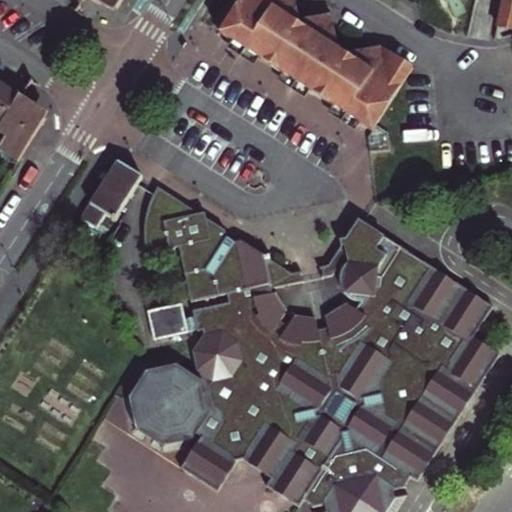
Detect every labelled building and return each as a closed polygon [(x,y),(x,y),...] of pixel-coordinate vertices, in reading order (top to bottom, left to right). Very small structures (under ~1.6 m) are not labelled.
[(83,0),(97,9),(102,3),(108,7),(116,13),(124,0),(83,0)] [(285,70),(314,89),(335,103),(365,122),(377,129),(418,66),(387,45),(356,51),(343,42),(337,13),(306,19),(301,0),(244,0),(224,31),(239,40),(266,58),(285,70)] [(511,1),(506,0),(504,0),(496,29),(511,33),(511,1)] [(239,40),(233,49),(260,67),(266,58),(239,40)] [(285,70),(280,79),(309,97),(314,89),(285,70)] [(8,90),(0,84),(0,94),(4,97),(8,90)] [(0,136),(2,134),(13,141),(5,153),(18,162),(45,121),(37,116),(31,112),(34,107),(12,93),(8,90),(4,97),(0,94),(0,136)] [(335,103),(330,111),(359,130),(365,122),(335,103)] [(126,220),(153,176),(125,156),(87,215),(105,226),(113,212),(126,220)] [(405,511),(416,495),(400,499),(399,490),(413,487),(418,480),(426,485),(509,354),(483,337),(503,307),(367,220),(360,231),(354,240),(347,241),(346,250),(330,272),(329,280),(336,277),(344,267),(349,270),(348,279),(349,286),(351,291),(362,300),(374,299),(364,311),(351,301),(346,308),(337,315),(332,317),(333,331),(324,332),(322,318),(305,318),(301,316),(294,326),(289,322),(296,313),(288,302),(287,294),(279,295),(278,287),(317,283),(317,280),(314,270),(293,273),(249,243),(229,228),(181,196),(176,204),(162,195),(160,201),(159,220),(165,248),(186,243),(188,250),(200,247),(212,302),(249,294),(251,303),(214,311),(216,317),(206,320),(203,304),(167,312),(172,337),(223,326),(225,334),(215,349),(219,369),(215,375),(195,362),(162,369),(140,402),(148,436),(177,455),(205,449),(213,437),(220,441),(199,473),(237,498),(255,469),(280,486),(275,494),(302,511),(310,511),(314,507),(321,511),(339,508),(339,511),(405,511)]
